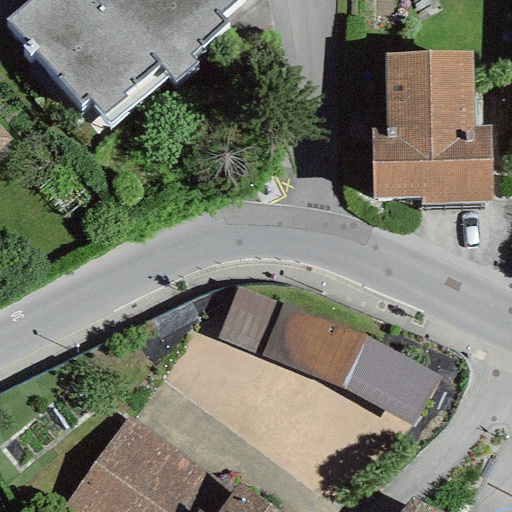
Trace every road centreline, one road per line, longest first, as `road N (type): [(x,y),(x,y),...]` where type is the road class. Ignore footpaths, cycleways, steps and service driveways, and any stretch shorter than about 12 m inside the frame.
road 1 (tertiary): [(280,231),(218,227),(181,241),(0,337)]
road 2 (tertiary): [(511,331),(280,231)]
road 3 (residential): [(280,231),(279,0)]
road 4 (residential): [(511,385),(396,470),(356,511)]
